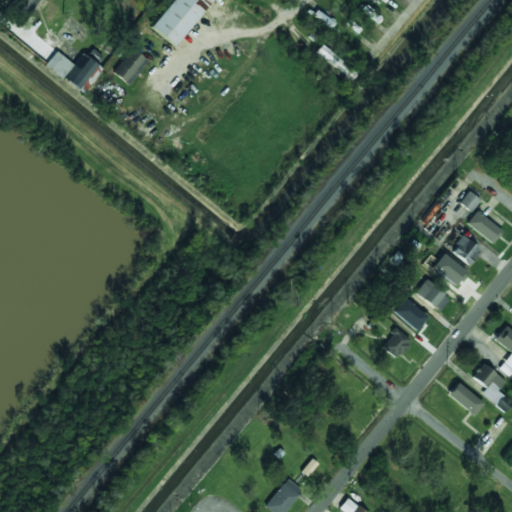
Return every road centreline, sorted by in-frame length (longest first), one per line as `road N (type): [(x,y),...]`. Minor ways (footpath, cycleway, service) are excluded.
road 1 (residential): [(316,511),(511,270)]
road 2 (residential): [(511,486),(338,345)]
